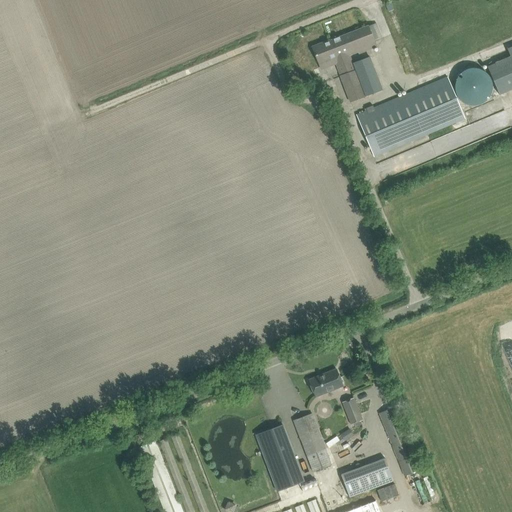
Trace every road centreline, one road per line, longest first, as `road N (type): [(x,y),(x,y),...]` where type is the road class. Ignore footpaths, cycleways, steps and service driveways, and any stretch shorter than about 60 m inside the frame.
road 1 (unclassified): [(0,475),(511,270)]
road 2 (track): [(90,114),(368,0)]
road 3 (track): [(342,156),(317,101),(290,97),(265,42)]
